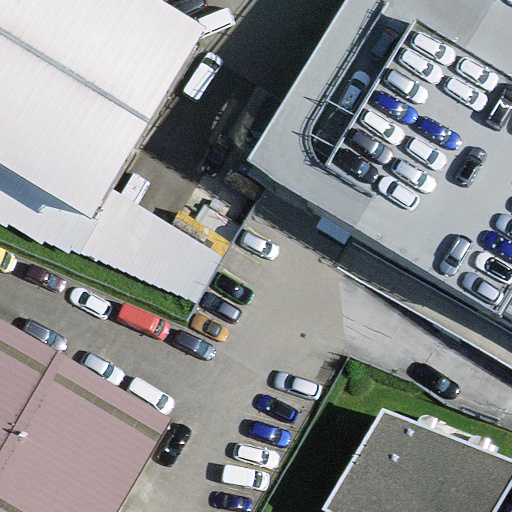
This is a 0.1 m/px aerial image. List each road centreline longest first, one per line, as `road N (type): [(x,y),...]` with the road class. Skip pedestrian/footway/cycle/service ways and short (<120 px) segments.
road 1 (unknown): [(181,511),(289,321),(341,322),(511,399)]
road 2 (unknown): [(325,0),(187,207)]
